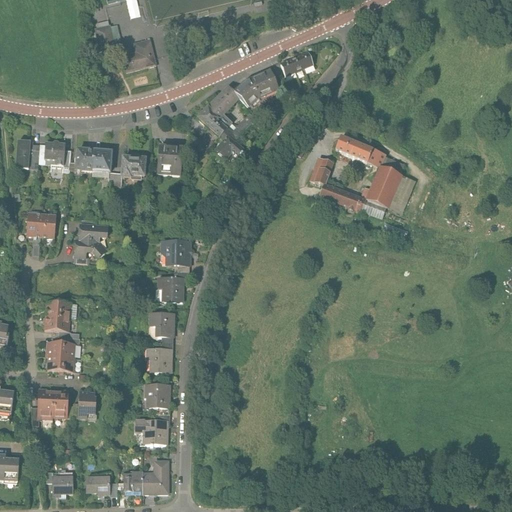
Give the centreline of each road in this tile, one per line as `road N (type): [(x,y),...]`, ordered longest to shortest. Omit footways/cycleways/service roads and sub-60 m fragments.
road 1 (residential): [(337,26),(347,56),(259,176),(197,320),(183,511)]
road 2 (residential): [(337,26),(149,106),(77,117),(0,108)]
road 3 (residential): [(0,382),(31,378),(24,273),(62,265)]
